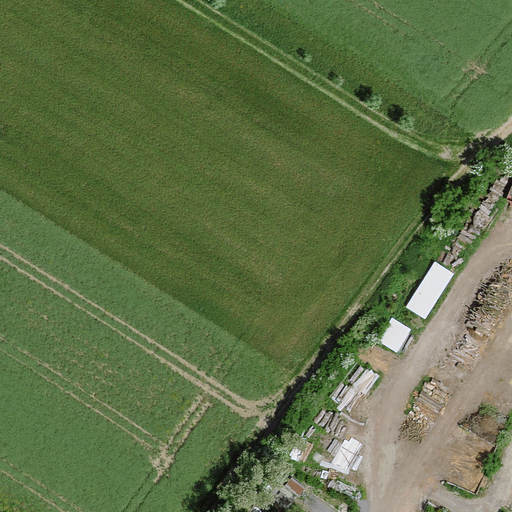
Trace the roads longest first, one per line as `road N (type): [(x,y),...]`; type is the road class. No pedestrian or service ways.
road 1 (track): [(511,124),(434,210),(207,511)]
road 2 (track): [(179,0),(462,176)]
road 3 (track): [(382,511),(511,323)]
